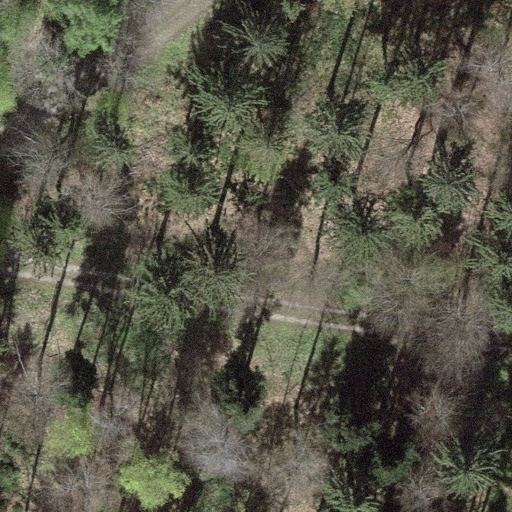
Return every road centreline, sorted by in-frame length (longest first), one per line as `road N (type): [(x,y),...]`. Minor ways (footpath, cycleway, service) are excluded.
road 1 (track): [(0,256),(511,321)]
road 2 (track): [(0,205),(257,0)]
